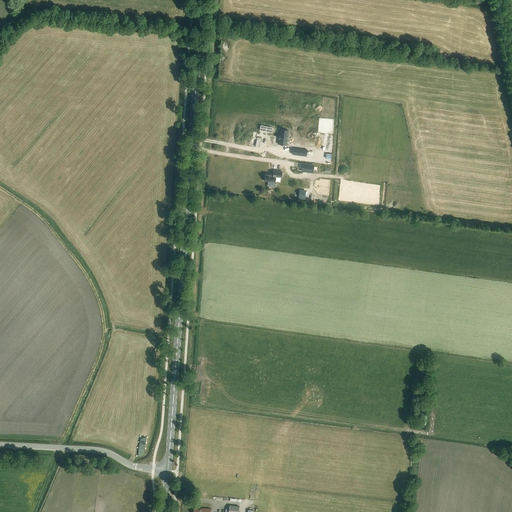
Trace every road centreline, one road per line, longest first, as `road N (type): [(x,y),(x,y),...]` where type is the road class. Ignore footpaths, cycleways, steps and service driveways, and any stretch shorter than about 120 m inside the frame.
road 1 (secondary): [(167,471),(201,0)]
road 2 (unclassified): [(167,471),(99,450),(0,445)]
